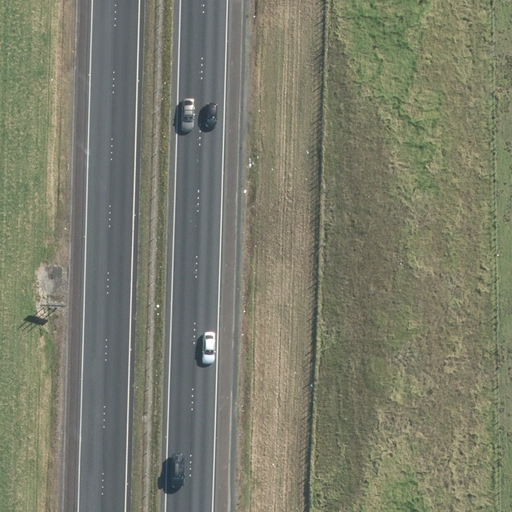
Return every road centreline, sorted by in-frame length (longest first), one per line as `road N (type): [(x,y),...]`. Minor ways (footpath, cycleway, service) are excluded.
road 1 (motorway): [(98,511),(113,0)]
road 2 (motorway): [(206,0),(193,511)]
